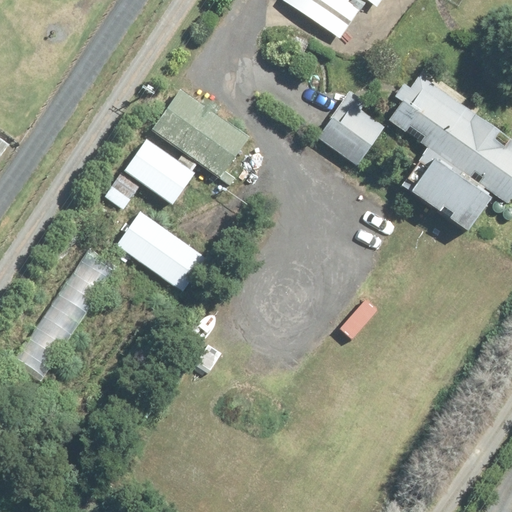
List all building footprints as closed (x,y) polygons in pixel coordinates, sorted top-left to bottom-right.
[(286,0),(337,34),(358,0),(362,0),(374,7),(378,0),(286,0)] [(511,183),(511,128),(410,66),(391,94),(398,99),(384,119),(422,145),(395,187),(468,235),(491,197),(483,192),(484,188),(502,199),(511,183)] [(175,82),(147,126),(220,173),(248,129),(175,82)] [(343,93),(315,132),(357,162),(385,122),(343,93)] [(143,134),(121,166),(165,196),(187,164),(143,134)] [(111,170),(100,189),(120,200),(131,181),(111,170)] [(204,244),(135,201),(111,237),(143,258),(132,275),(169,298),(204,244)] [(89,235),(8,352),(34,370),(115,252),(89,235)] [(189,362),(163,348),(150,375),(175,388),(189,362)]
